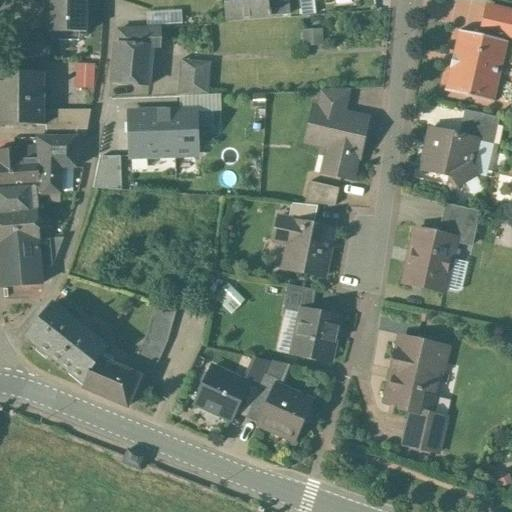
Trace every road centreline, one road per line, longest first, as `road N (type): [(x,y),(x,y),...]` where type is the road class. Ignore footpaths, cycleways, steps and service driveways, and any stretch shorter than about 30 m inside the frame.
road 1 (secondary): [(338,511),(0,381)]
road 2 (residential): [(378,263),(407,0)]
